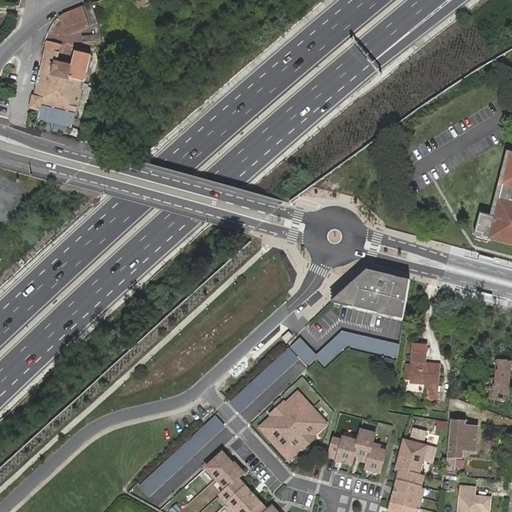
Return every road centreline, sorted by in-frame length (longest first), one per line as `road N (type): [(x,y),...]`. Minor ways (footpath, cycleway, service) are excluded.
road 1 (motorway): [(374,0),(0,328)]
road 2 (motorway): [(0,378),(325,85)]
road 3 (residential): [(0,511),(109,419),(203,388),(306,290),(327,252)]
road 4 (secondary): [(321,223),(0,130)]
road 5 (secondary): [(0,154),(318,243)]
road 6 (secondary): [(346,249),(511,290)]
road 7 (secondary): [(511,276),(352,231)]
road 8 (motorway): [(325,85),(368,72),(460,0)]
road 9 (motorway): [(325,85),(427,0)]
